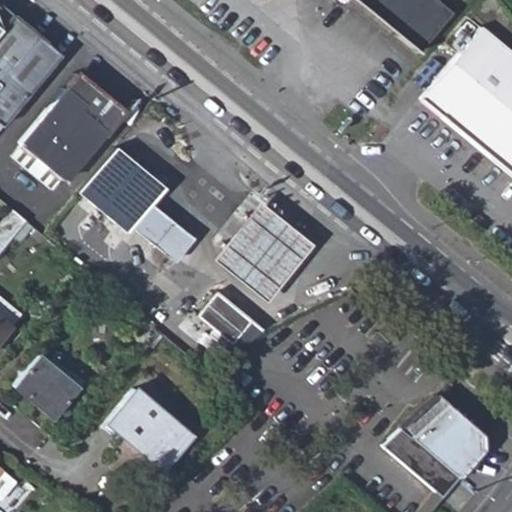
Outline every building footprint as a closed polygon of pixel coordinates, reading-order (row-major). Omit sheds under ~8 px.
[(352,0),(415,52),(449,12),(434,0),(352,0)] [(27,32),(6,15),(0,22),(0,121),(56,56),(44,46),(40,51),(27,32)] [(511,55),(477,27),(417,98),(511,176),(511,55)] [(74,72),(16,142),(61,179),(119,110),(74,72)] [(310,242),(258,201),(214,257),(265,298),(310,242)] [(135,228),(173,258),(192,234),(154,204),(135,228)] [(0,217),(0,245),(21,220),(7,208),(0,217)] [(72,285),(83,271),(75,265),(63,279),(72,285)] [(249,321),(203,284),(184,307),(212,330),(208,335),(223,348),(230,344),(249,321)] [(139,339),(142,342),(153,329),(141,319),(137,324),(135,327),(135,329),(136,332),(137,336),(139,339)] [(33,353),(8,383),(50,416),(74,387),(33,353)] [(130,389),(99,426),(113,438),(116,435),(158,468),(185,435),(130,389)] [(481,432),(436,392),(397,429),(454,478),(482,447),(481,432)] [(227,412),(238,422),(252,411),(238,399),(227,412)] [(454,478),(397,429),(379,445),(437,497),(454,478)]
